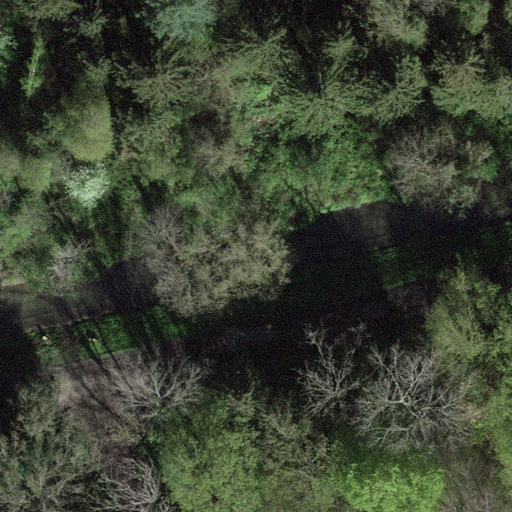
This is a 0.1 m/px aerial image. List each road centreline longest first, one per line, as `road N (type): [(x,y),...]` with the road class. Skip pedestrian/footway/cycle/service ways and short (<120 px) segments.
road 1 (track): [(0,406),(511,285)]
road 2 (track): [(406,511),(370,317)]
